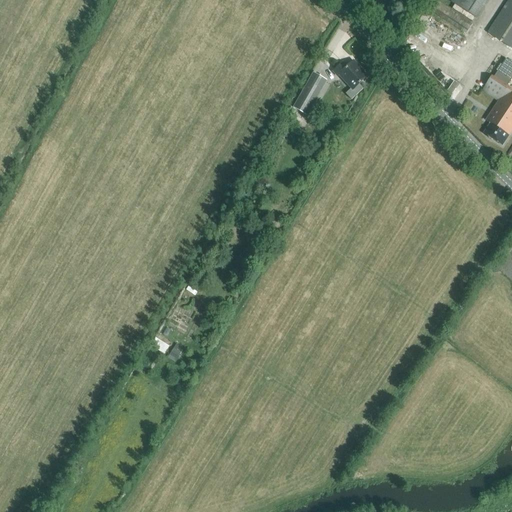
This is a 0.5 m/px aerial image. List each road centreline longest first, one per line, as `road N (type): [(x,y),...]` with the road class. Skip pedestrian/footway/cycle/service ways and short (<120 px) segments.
road 1 (unclassified): [(511,188),(332,0)]
road 2 (unknown): [(442,117),(501,0)]
